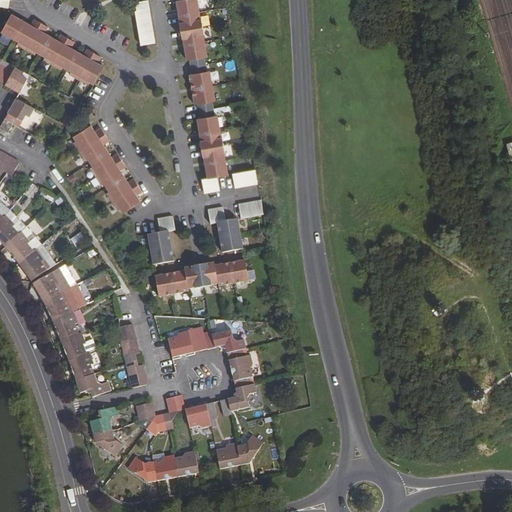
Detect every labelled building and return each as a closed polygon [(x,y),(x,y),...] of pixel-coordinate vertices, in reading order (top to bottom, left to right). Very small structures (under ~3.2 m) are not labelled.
[(0,0),(0,6),(8,8),(9,0),(0,0)] [(148,0),(133,3),(136,18),(151,16),(148,0)] [(179,0),(176,1),(178,9),(181,9),(182,16),(199,12),(197,0),(179,0)] [(179,23),(181,31),(203,27),(202,20),(201,20),(199,12),(182,16),(183,22),(180,23),(179,23)] [(11,14),(1,33),(19,42),(17,45),(26,50),(35,55),(36,52),(45,58),(44,60),(53,65),(61,70),(63,67),(71,72),(70,75),(78,80),(87,85),(89,82),(94,85),(104,67),(97,63),(101,57),(94,53),(87,49),(84,55),(71,48),(75,42),(68,38),(61,34),(57,40),(44,33),(48,27),(41,23),(34,19),(31,25),(11,14)] [(151,16),(136,18),(138,30),(152,28),(151,16)] [(186,38),(187,45),(205,42),(203,34),(204,34),(203,27),(181,31),(182,39),(183,39),(186,38)] [(152,28),(138,30),(141,46),(155,43),(152,28)] [(205,42),(187,45),(189,52),(185,53),(187,61),(190,60),(191,67),(206,65),(205,58),(207,57),(205,42)] [(0,82),(4,85),(14,90),(15,88),(21,91),(28,79),(22,76),(24,72),(15,67),(13,71),(0,64),(2,60),(0,58),(0,82)] [(206,65),(191,67),(192,74),(189,75),(191,83),(194,83),(195,89),(212,87),(210,72),(207,72),(206,65)] [(194,105),(197,104),(199,112),(213,109),(212,102),(215,102),(212,87),(195,89),(196,96),(193,97),(194,105)] [(16,98),(11,107),(13,108),(7,120),(14,124),(20,127),(26,115),(30,117),(35,108),(16,98)] [(8,112),(5,119),(7,120),(13,108),(11,107),(8,112)] [(203,134),(220,131),(217,116),(214,116),(213,109),(199,112),(200,118),(197,119),(198,127),(202,127),(203,134)] [(5,119),(0,126),(0,127),(9,133),(14,124),(7,120),(5,119)] [(91,125),(73,137),(76,141),(74,143),(79,151),(85,160),(87,158),(93,167),(90,168),(96,177),(102,185),(104,184),(109,192),(107,194),(112,202),(118,211),(120,209),(123,213),(141,202),(137,196),(142,192),(138,185),(134,179),(128,183),(120,171),(126,167),(122,160),(118,154),(112,157),(104,145),(109,141),(105,135),(101,128),(95,132),(91,125)] [(200,141),(201,149),(223,145),(222,138),(221,138),(220,131),(203,134),(204,140),(201,141),(200,141)] [(203,157),(204,157),(207,156),(208,163),(225,160),(224,153),(223,145),(201,149),(203,157)] [(0,169),(12,176),(13,173),(20,162),(0,151),(0,169)] [(217,177),(228,175),(225,160),(208,163),(209,170),(206,170),(207,178),(202,179),(204,194),(220,191),(217,177)] [(255,170),(232,174),(235,188),(258,184),(255,170)] [(10,210),(0,201),(0,214),(3,217),(6,215),(10,210)] [(261,201),(238,205),(241,218),(264,214),(261,201)] [(226,221),(223,207),(208,210),(210,224),(217,223),(222,253),(243,249),(238,219),(226,221)] [(26,228),(10,210),(6,215),(15,225),(13,227),(20,234),(22,232),(26,228)] [(13,227),(15,225),(6,215),(3,217),(0,221),(0,242),(5,247),(20,234),(13,227)] [(173,216),(158,219),(160,233),(148,235),(153,265),(174,261),(169,232),(176,230),(173,216)] [(41,245),(26,228),(22,232),(30,242),(28,244),(34,251),(37,249),(41,245)] [(34,251),(28,244),(30,242),(22,232),(20,234),(5,247),(10,252),(18,264),(34,251)] [(77,247),(88,239),(83,232),(72,240),(77,247)] [(55,265),(41,245),(37,249),(44,261),(42,262),(47,270),(55,265)] [(47,270),(42,262),(44,261),(37,249),(34,251),(18,264),(31,282),(47,270)] [(237,265),(230,267),(234,283),(248,281),(245,260),(237,262),(237,265)] [(207,264),(199,265),(203,286),(218,283),(215,267),(208,268),(207,264)] [(215,266),(215,267),(218,283),(218,286),(234,283),(230,267),(224,268),(223,264),(215,266)] [(192,271),(186,272),(189,289),(203,286),(199,265),(191,267),(192,271)] [(64,292),(71,288),(59,268),(57,270),(52,273),(33,284),(43,302),(64,292)] [(178,275),(171,276),(174,294),(189,291),(189,289),(186,272),(185,271),(177,272),(178,275)] [(164,278),(164,275),(155,276),(159,296),(174,294),(171,276),(164,278)] [(70,313),(67,304),(69,302),(64,292),(43,302),(46,306),(52,321),(70,313)] [(79,334),(75,325),(78,324),(73,311),(70,313),(52,321),(60,341),(79,334)] [(121,328),(117,328),(125,357),(140,354),(133,325),(121,328)] [(177,337),(168,339),(172,357),(179,355),(184,354),(194,352),(201,350),(208,348),(204,333),(203,327),(179,333),(177,337)] [(212,331),(204,333),(208,348),(218,346),(220,345),(221,347),(224,348),(225,348),(227,353),(228,358),(231,369),(232,372),(234,381),(235,386),(236,392),(235,393),(233,395),(233,397),(231,397),(220,400),(225,417),(232,415),(231,411),(250,407),(248,398),(250,394),(257,393),(255,384),(252,384),(250,378),(253,377),(251,368),(253,364),(250,354),(245,356),(243,349),(246,348),(244,340),(237,342),(233,339),(231,330),(212,335),(212,331)] [(87,354),(83,345),(86,344),(86,342),(82,333),(79,334),(60,341),(68,361),(87,354)] [(93,340),(86,342),(86,344),(83,345),(87,354),(90,353),(97,351),(93,340)] [(94,374),(91,365),(94,364),(90,353),(87,354),(68,361),(76,381),(94,374)] [(143,365),(127,369),(132,389),(146,385),(147,383),(143,365)] [(97,383),(94,374),(76,381),(81,393),(86,391),(87,393),(90,394),(91,394),(92,397),(111,391),(109,382),(102,385),(97,383)] [(152,402),(136,406),(140,421),(147,419),(157,425),(159,432),(175,428),(173,420),(178,411),(185,410),(185,409),(185,406),(182,395),(167,398),(170,412),(155,416),(152,402)] [(193,407),(185,409),(185,410),(190,428),(198,426),(203,428),(212,426),(210,420),(218,418),(214,402),(207,403),(197,406),(193,407)] [(96,420),(91,421),(95,442),(109,452),(116,456),(123,445),(117,441),(114,438),(110,420),(113,417),(119,415),(117,407),(98,411),(100,415),(98,416),(96,418),(96,420)] [(226,448),(216,450),(220,469),(250,463),(259,449),(264,443),(252,434),(246,444),(237,446),(237,442),(228,444),(226,448)] [(149,482),(199,473),(195,451),(185,452),(183,456),(175,458),(174,455),(165,456),(163,460),(156,461),(154,462),(145,463),(135,457),(128,468),(149,482)]
